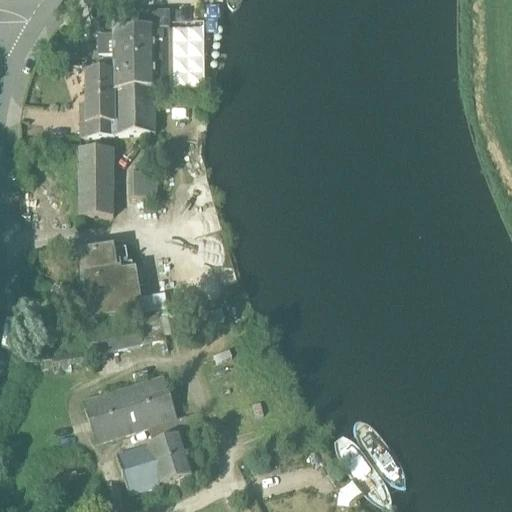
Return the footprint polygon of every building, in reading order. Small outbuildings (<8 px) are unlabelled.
[(113,58),(113,77),(113,100),(150,99),(150,102),(155,102),(154,96),(168,95),(167,18),(128,18),(128,34),(113,35),(113,40),(99,40),(99,58),(113,58)] [(86,78),(86,126),(114,126),(113,100),(113,77),(86,78)] [(150,99),(113,100),(114,126),(114,141),(155,140),(155,102),(150,102),(150,99)] [(114,126),(86,126),(87,141),(114,141),(114,126)] [(79,221),(113,221),(113,155),(79,155),(79,221)] [(93,322),(140,314),(132,267),(128,267),(126,252),(80,260),(82,277),(86,277),(87,284),(86,284),(93,322)] [(220,313),(192,319),(194,330),(223,324),(220,313)] [(137,323),(137,325),(142,349),(164,344),(163,340),(177,337),(173,315),(159,318),(137,323)] [(89,359),(142,349),(137,325),(84,336),(89,359)] [(87,356),(51,362),(42,364),(43,372),(53,371),(89,366),(87,356)] [(128,500),(194,480),(181,439),(203,432),(196,416),(186,420),(176,424),(163,381),(83,406),(96,448),(149,432),(153,447),(116,459),(128,500)] [(67,497),(96,488),(87,461),(59,470),(67,497)] [(107,511),(104,501),(69,511),(107,511)]
